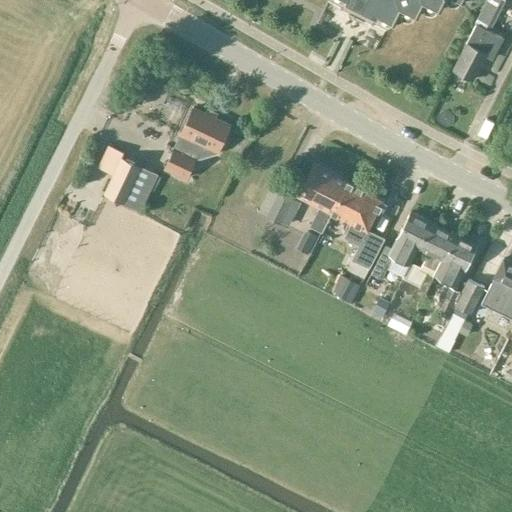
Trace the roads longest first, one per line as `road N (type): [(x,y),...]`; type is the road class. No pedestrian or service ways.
road 1 (tertiary): [(511,204),(141,0)]
road 2 (unclassified): [(0,284),(139,0)]
